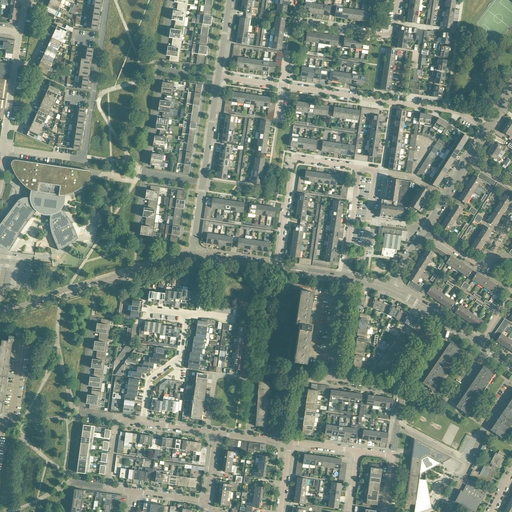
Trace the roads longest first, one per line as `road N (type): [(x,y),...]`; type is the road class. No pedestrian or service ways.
road 1 (residential): [(487,130),(447,111),(218,76)]
road 2 (residential): [(4,147),(83,159),(107,0)]
road 3 (residential): [(142,422),(147,381),(178,363),(185,313),(148,309),(114,365)]
road 4 (unclassified): [(193,256),(0,313)]
road 5 (residential): [(276,267),(293,163),(359,168)]
road 6 (residential): [(248,436),(255,387),(245,378),(216,376),(207,431)]
road 7 (residential): [(298,0),(301,23),(387,35),(397,0)]
road 8 (residential): [(117,421),(80,413),(93,313)]
